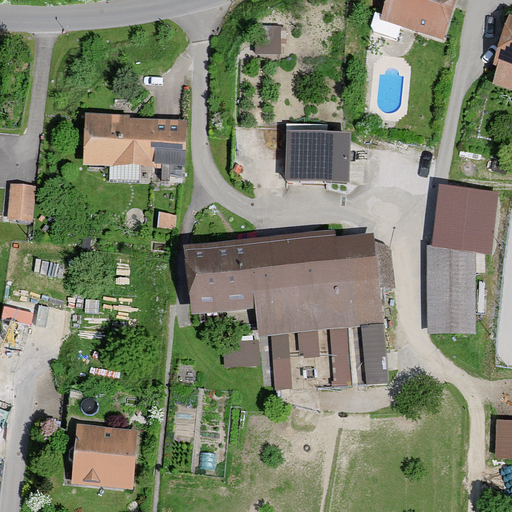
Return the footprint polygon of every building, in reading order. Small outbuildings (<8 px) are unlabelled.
[(390,0),(382,25),(443,47),(459,0),(390,0)] [(511,24),(510,24),(495,71),(501,73),(494,93),(511,98),(511,24)] [(280,61),(281,30),(256,29),(255,60),(280,61)] [(185,175),(185,125),(131,125),(131,120),(86,120),(86,175),(185,175)] [(351,142),(287,139),(285,186),(349,189),(351,142)] [(31,226),(34,190),(11,188),(8,224),(31,226)] [(387,389),(375,242),(337,245),(337,237),(184,249),(190,322),(255,317),(258,345),(270,344),(275,398),(293,397),(288,342),(302,341),(304,365),(320,364),(318,338),(330,337),(334,392),(352,391),(347,335),(361,334),(366,391),(387,389)] [(441,254),(431,254),(430,338),(473,338),(475,280),(487,280),(487,254),(470,254),(470,237),(441,237),(441,254)] [(259,373),(258,349),(226,351),(227,374),(259,373)] [(511,420),(498,420),(496,460),(511,460),(511,420)] [(133,494),(138,437),(79,432),(74,489),(133,494)]
